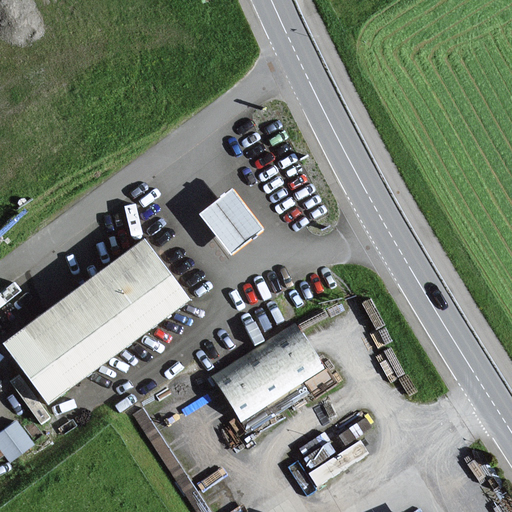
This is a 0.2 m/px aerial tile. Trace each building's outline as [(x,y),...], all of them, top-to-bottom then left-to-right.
[(263,228),(233,189),(201,213),(231,253),(263,228)] [(189,299),(144,240),(4,343),(49,403),(189,299)] [(297,325),(215,374),(243,421),(326,372),(297,325)] [(0,429),(0,452),(7,463),(38,441),(19,415),(0,429)] [(374,452),(358,417),(299,444),(315,480),(374,452)]
